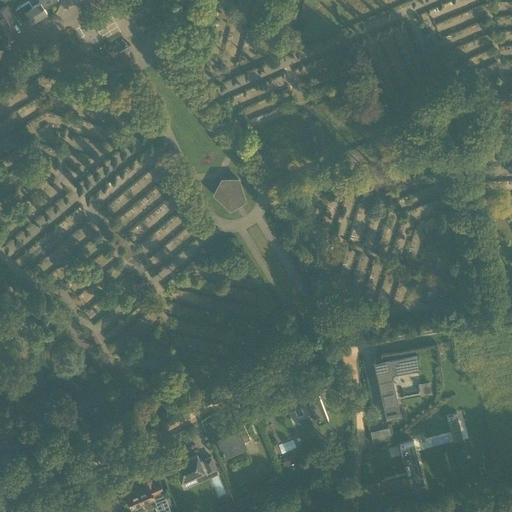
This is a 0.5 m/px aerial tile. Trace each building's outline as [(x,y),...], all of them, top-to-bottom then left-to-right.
[(29,1),(15,10),(22,21),(28,17),(31,22),(47,13),(44,8),(57,0),(39,0),(40,0),(40,2),(32,7),(29,1)] [(15,30),(10,23),(9,20),(14,17),(16,20),(16,19),(7,5),(0,9),(0,32),(3,38),(15,30)] [(144,33),(145,35),(142,37),(142,38),(145,36),(152,43),(165,35),(159,27),(160,26),(145,35),(144,33)] [(112,56),(113,56),(118,64),(130,56),(127,47),(130,45),(130,44),(126,46),(126,45),(125,45),(126,47),(111,56),(112,56)] [(231,209),(245,200),(238,179),(226,180),(220,183),(214,194),(231,209)] [(375,366),(384,407),(385,412),(398,410),(390,375),(419,370),(417,356),(380,363),(380,365),(375,366)] [(309,383),(307,384),(307,385),(309,384),(312,392),(307,393),(305,389),(304,389),(306,394),(304,395),(304,393),(277,403),(281,413),(287,411),(287,413),(308,405),(308,403),(309,403),(318,424),(318,423),(328,419),(317,390),(328,386),(326,383),(324,381),(321,381),(319,380),(316,380),(313,381),(311,382),(309,383)] [(421,395),(433,393),(431,381),(419,383),(421,395)] [(448,416),(454,443),(464,441),(457,414),(448,416)] [(218,439),(223,449),(222,449),(223,452),(224,452),(226,456),(225,456),(225,457),(240,450),(239,448),(246,445),(244,442),(250,439),(244,424),(224,433),(225,436),(218,439)] [(371,431),(373,440),(392,436),(390,427),(371,431)] [(414,441),(400,445),(410,485),(424,482),(414,441)] [(181,481),(197,474),(198,478),(217,470),(211,457),(203,461),(201,462),(197,455),(174,465),(181,481)] [(146,487),(126,495),(131,509),(154,499),(159,511),(163,511),(170,509),(162,490),(163,489),(160,481),(153,484),(151,479),(144,482),(146,487)] [(401,488),(399,479),(385,482),(387,491),(401,488)]
